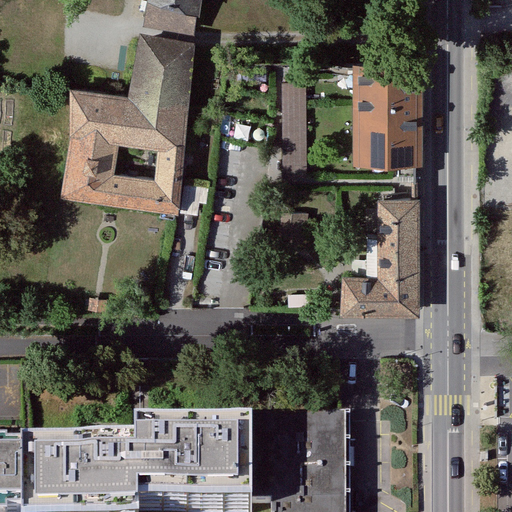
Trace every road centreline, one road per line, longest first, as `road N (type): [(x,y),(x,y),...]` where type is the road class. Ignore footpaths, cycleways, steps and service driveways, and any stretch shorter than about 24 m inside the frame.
road 1 (residential): [(369,339),(0,346)]
road 2 (primary): [(448,340),(448,0)]
road 3 (primary): [(449,511),(448,340)]
